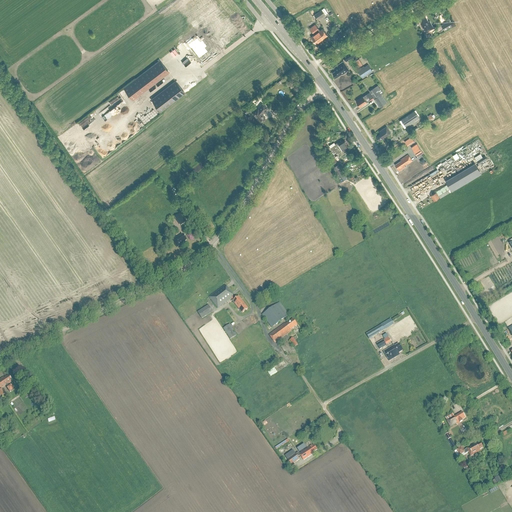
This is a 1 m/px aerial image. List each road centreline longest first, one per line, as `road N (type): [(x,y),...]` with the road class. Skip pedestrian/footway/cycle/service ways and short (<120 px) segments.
road 1 (secondary): [(511,377),(326,87)]
road 2 (unclassified): [(0,361),(174,273),(212,244)]
road 3 (unclassified): [(212,244),(291,116),(326,87)]
road 4 (unclassified): [(310,66),(425,0)]
road 5 (unclassified): [(277,351),(212,244)]
